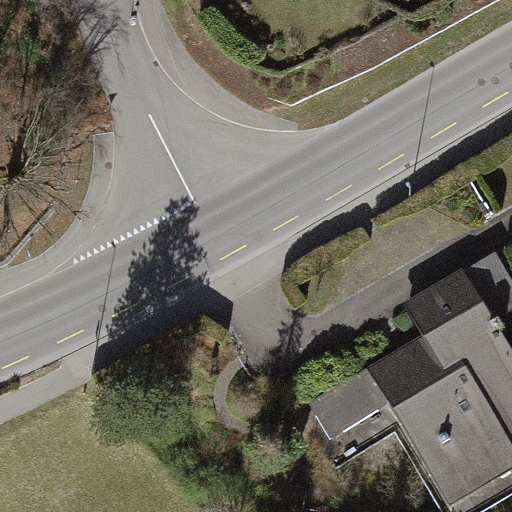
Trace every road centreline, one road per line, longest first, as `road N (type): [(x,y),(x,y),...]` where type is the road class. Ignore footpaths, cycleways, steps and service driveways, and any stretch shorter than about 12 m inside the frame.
road 1 (secondary): [(209,232),(511,64)]
road 2 (residential): [(209,232),(146,111),(104,0)]
road 3 (secondary): [(0,336),(209,232)]
